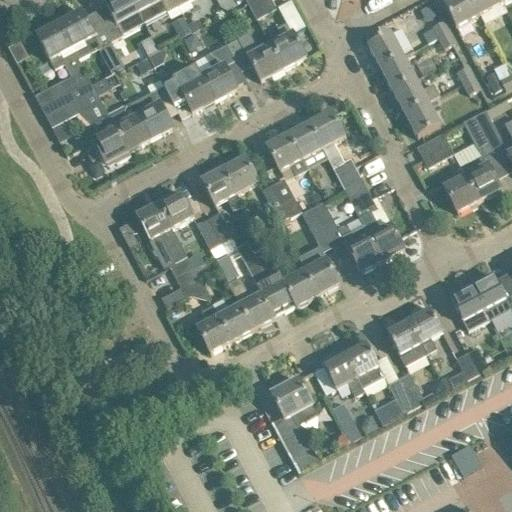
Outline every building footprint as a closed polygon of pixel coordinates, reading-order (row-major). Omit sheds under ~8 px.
[(107,9),(96,15),(112,46),(125,39),(124,38),(144,27),(139,17),(130,0),(111,0),(104,4),(107,9)] [(130,0),(139,17),(144,27),(167,15),(168,16),(179,10),(173,0),(130,0)] [(173,0),(179,10),(197,0),(173,0)] [(250,0),(246,2),(251,13),(271,2),(270,0),(250,0)] [(480,20),(469,0),(461,0),(445,9),(457,32),(480,20)] [(499,0),(469,0),(480,20),(503,7),(499,0)] [(271,2),(251,13),(257,23),(277,13),(271,2)] [(83,15),(60,28),(79,63),(101,51),(112,46),(96,15),(86,21),(83,15)] [(199,23),(189,28),(193,36),(203,30),(199,23)] [(437,42),(443,53),(455,47),(443,25),(422,37),(428,47),(437,42)] [(284,43),(271,49),(284,73),(307,61),(288,26),(278,32),(284,43)] [(79,63),(60,28),(38,40),(56,74),(65,69),(72,81),(57,88),(63,99),(91,85),(79,63)] [(401,32),(369,49),(381,73),(404,60),(404,59),(413,54),(401,32)] [(250,36),(228,48),(242,76),(253,70),(261,86),(284,73),(271,49),(260,56),(250,36)] [(201,49),(195,38),(184,44),(190,55),(201,49)] [(112,46),(101,51),(107,62),(118,56),(117,54),(112,46)] [(209,65),(197,71),(198,72),(215,106),(238,93),(232,81),(242,76),(228,48),(206,60),(209,65)] [(121,60),(126,70),(139,63),(133,53),(121,60)] [(381,73),(393,96),(417,83),(404,60),(381,73)] [(154,72),(148,61),(136,68),(142,78),(154,72)] [(469,70),(457,76),(464,88),(476,82),(469,70)] [(166,91),(182,123),(215,106),(198,72),(196,72),(187,75),(182,78),(177,80),(171,85),(172,88),(166,91)] [(511,79),(511,78),(500,84),(504,91),(506,95),(511,91),(511,79)] [(497,79),(488,84),(495,96),(504,91),(500,84),(497,79)] [(476,82),(464,88),(470,101),(482,94),(476,82)] [(417,83),(393,96),(406,119),(440,100),(434,88),(422,94),(417,83)] [(63,99),(41,111),(47,121),(96,95),(91,85),(63,99)] [(132,109),(138,120),(151,144),(174,132),(168,122),(179,116),(182,123),(166,91),(165,92),(164,91),(132,107),(132,109)] [(96,95),(47,121),(52,132),(80,118),(93,129),(95,128),(101,140),(85,149),(93,165),(102,160),(106,168),(128,157),(110,122),(96,95)] [(429,106),(406,119),(418,142),(442,130),(429,106)] [(110,122),(128,157),(151,144),(138,120),(132,109),(110,122)] [(486,115),(475,121),(499,165),(509,159),(510,159),(486,115)] [(345,141),(332,116),(310,128),(323,153),(334,172),(344,166),(335,147),(345,141)] [(481,161),(462,172),(467,180),(466,180),(480,206),(502,194),(489,170),(499,165),(475,121),(463,127),(474,147),(481,161)] [(310,128),(288,139),(302,165),(323,153),(310,128)] [(418,151),(429,172),(455,158),(444,137),(418,151)] [(288,139),(267,150),(281,176),(291,170),(296,180),(307,174),(302,165),(288,139)] [(246,162),(224,174),(237,199),(260,187),(246,162)] [(362,181),(351,162),(334,172),(344,191),(362,181)] [(106,175),(99,163),(90,169),(96,180),(106,175)] [(224,174),(202,185),(216,211),(228,204),(234,214),(243,209),(237,199),(224,174)] [(480,206),(466,180),(445,192),(458,217),(480,206)] [(285,182),(274,188),(291,220),(292,222),(303,216),(285,182)] [(362,220),(379,212),(363,182),(345,192),(362,220)] [(274,188),(263,194),(280,226),(291,220),(274,188)] [(181,196),(159,208),(173,233),(195,221),(181,196)] [(345,244),(343,240),(325,205),(304,217),(324,256),(345,244)] [(159,208),(138,219),(151,245),(161,239),(176,267),(188,261),(173,233),(159,208)] [(360,222),(383,266),(405,254),(382,210),(379,212),(360,222)] [(220,217),(209,223),(222,247),(233,242),(220,217)] [(209,223),(198,229),(211,253),(222,247),(209,223)] [(131,226),(120,232),(130,252),(141,246),(131,226)] [(343,240),(345,244),(362,277),(383,266),(363,229),(343,240)] [(260,240),(248,247),(285,316),(296,310),(297,312),(318,301),(305,276),(285,287),(260,240)] [(285,316),(248,247),(238,252),(258,291),(248,296),(240,281),(228,287),(240,310),(253,335),(276,323),(275,321),(285,316)] [(321,252),(300,264),(306,275),(305,276),(318,301),(341,289),(321,252)] [(217,264),(228,286),(240,280),(228,258),(217,264)] [(176,267),(170,270),(176,281),(193,272),(194,271),(188,261),(176,267)] [(193,272),(176,281),(181,291),(199,282),(195,274),(194,271),(193,272)] [(511,313),(494,280),(473,291),(491,324),(511,313)] [(199,282),(181,291),(187,302),(205,293),(199,282)] [(473,291),(451,303),(469,336),(491,324),(473,291)] [(213,310),(232,347),(253,335),(240,310),(230,315),(225,304),(213,310)] [(208,326),(198,332),(211,358),(232,347),(213,310),(202,315),(208,326)] [(431,313),(409,325),(423,349),(428,359),(438,354),(433,344),(444,338),(431,313)] [(428,359),(423,349),(409,325),(388,336),(397,354),(408,371),(428,359)] [(367,347),(346,359),(363,393),(386,382),(377,365),(367,347)] [(478,353),(468,358),(479,379),(498,368),(493,359),(484,365),(478,353)] [(468,358),(456,364),(462,376),(449,383),(447,380),(441,383),(447,395),(479,379),(468,358)] [(334,359),(322,365),(337,395),(349,388),(355,401),(365,396),(363,393),(346,359),(336,364),(334,359)] [(415,413),(437,402),(434,398),(424,403),(410,377),(399,383),(415,413)] [(284,421),(273,427),(300,478),(320,467),(301,428),(319,419),(299,384),(297,385),(296,382),(293,382),(284,387),(283,389),(284,392),(272,398),(284,421)] [(388,388),(404,418),(415,413),(399,383),(388,388)] [(335,412),(353,446),(363,440),(345,407),(335,412)] [(385,410),(376,415),(384,429),(384,430),(393,425),(385,410)] [(481,470),(470,449),(452,459),(463,479),(481,470)]
